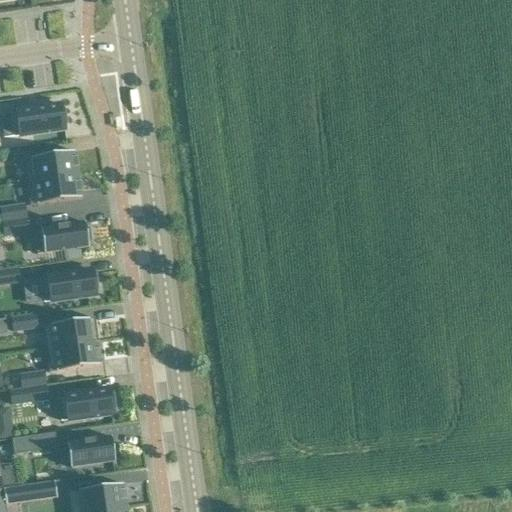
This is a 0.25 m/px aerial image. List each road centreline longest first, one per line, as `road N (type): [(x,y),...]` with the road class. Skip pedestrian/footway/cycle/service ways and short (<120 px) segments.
road 1 (tertiary): [(196,511),(130,40)]
road 2 (residential): [(130,40),(0,59)]
